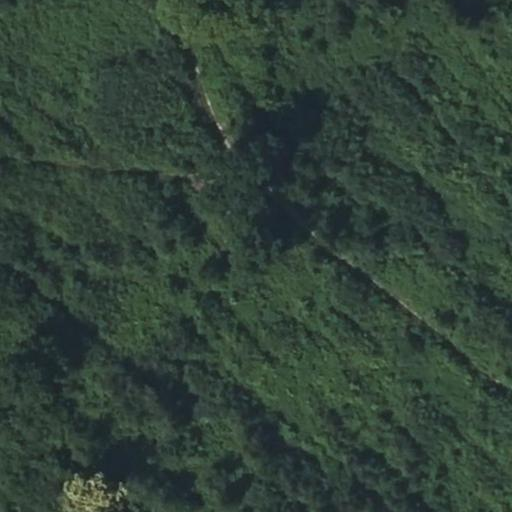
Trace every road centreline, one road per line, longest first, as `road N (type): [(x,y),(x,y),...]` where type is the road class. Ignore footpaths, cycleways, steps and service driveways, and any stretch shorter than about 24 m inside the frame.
road 1 (track): [(511,399),(238,166)]
road 2 (track): [(238,166),(155,175),(0,160)]
road 3 (track): [(238,166),(200,84),(175,0)]
